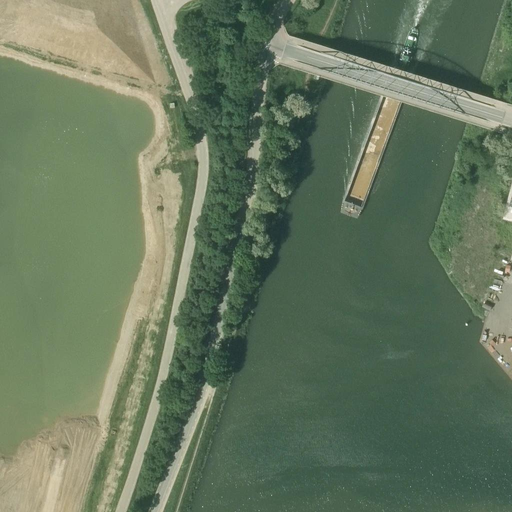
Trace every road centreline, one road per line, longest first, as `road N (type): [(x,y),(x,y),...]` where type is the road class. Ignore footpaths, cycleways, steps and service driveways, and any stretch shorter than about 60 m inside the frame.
road 1 (unclassified): [(119,511),(161,380),(204,164),(155,0)]
road 2 (tertiary): [(154,511),(205,374),(245,218),(261,73),(275,42)]
road 3 (tertiary): [(511,120),(275,42)]
